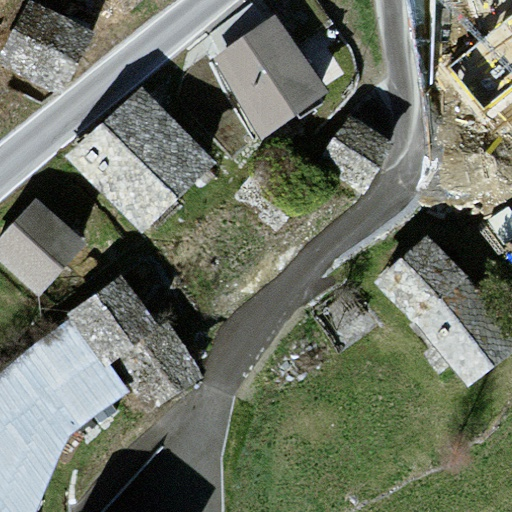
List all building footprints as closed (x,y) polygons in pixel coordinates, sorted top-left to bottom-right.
[(511,0),(476,0),(488,34),(448,66),(482,109),(511,85),(511,0)] [(85,34),(31,8),(6,59),(60,85),(85,34)] [(271,23),(219,58),(262,124),(315,89),(271,23)] [(138,94),(76,155),(143,223),(205,162),(138,94)] [(397,145),(351,119),(324,166),(371,191),(397,145)] [(78,246),(36,208),(0,246),(0,254),(38,289),(78,246)] [(511,345),(466,284),(428,248),(380,285),(420,323),(471,380),(511,346),(511,345)] [(121,285),(77,318),(107,359),(151,325),(121,285)] [(166,332),(125,360),(154,402),(195,374),(166,332)]
